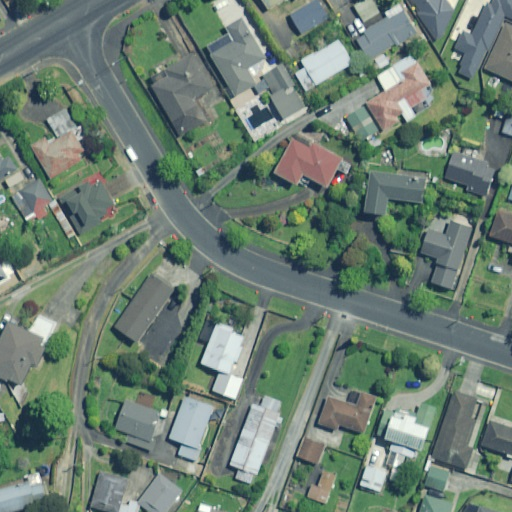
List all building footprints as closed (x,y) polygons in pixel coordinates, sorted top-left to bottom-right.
[(285,0),(263,0),(269,10),(285,0)] [(332,17),(321,0),(313,0),(290,14),(302,34),(332,17)] [(349,31),(380,12),(373,0),(367,0),(355,8),(353,4),(338,13),(349,31)] [(414,0),(434,34),(448,26),(432,0),(414,0)] [(507,13),(511,15),(511,0),(495,0),(476,37),(463,36),(455,51),(467,58),(458,74),(470,80),(507,13)] [(418,34),(404,9),(356,37),(370,60),(398,43),(399,45),(418,34)] [(266,60),(243,19),(227,28),(236,43),(213,57),(236,98),(257,86),(248,70),(266,60)] [(511,26),(506,24),(485,69),(511,81),(511,26)] [(339,41),(333,44),(327,34),(315,41),(321,52),(302,62),(316,86),(353,64),(339,41)] [(214,90),(194,54),(150,78),(181,136),(207,123),(194,100),(214,90)] [(433,85),(412,54),(378,78),(387,91),(366,105),(385,133),(401,122),(398,117),(403,114),(409,123),(418,116),(414,109),(429,99),(423,91),(433,85)] [(304,112),(280,67),(264,76),(274,94),(271,96),(285,122),(304,112)] [(48,119),(52,125),(49,127),(57,141),(51,145),(46,138),(31,147),(52,180),(83,161),(79,155),(85,151),(78,141),(88,134),(83,125),(78,128),(66,108),(48,119)] [(379,131),(363,108),(347,119),(363,142),(379,131)] [(511,120),(506,119),(503,133),(511,135),(511,120)] [(353,165),(296,135),(276,174),(298,186),(304,176),(329,189),(338,170),(348,175),(353,165)] [(391,149),(378,148),(378,163),(391,163),(391,149)] [(489,163),(455,151),(446,178),(470,186),(468,191),(487,197),(496,171),(488,168),(489,163)] [(1,160),(0,158),(0,181),(18,171),(9,155),(1,160)] [(427,180),(372,173),(367,213),(388,216),(389,206),(397,207),(397,200),(424,204),(427,180)] [(53,201),(39,178),(19,191),(38,221),(48,214),(44,207),(53,201)] [(116,210),(98,178),(60,199),(80,236),(102,224),(99,220),(116,210)] [(511,243),(511,245),(510,252),(511,253),(511,215),(500,212),(491,236),(511,243)] [(472,228),(451,222),(447,236),(429,231),(422,254),(440,259),(432,283),(453,289),(472,228)] [(182,266),(167,253),(160,261),(175,274),(182,266)] [(177,289),(153,273),(115,328),(138,344),(177,289)] [(56,325),(39,316),(30,333),(11,323),(0,343),(0,375),(22,387),(34,365),(38,367),(52,339),(50,338),(56,325)] [(233,330),(218,324),(202,363),(230,374),(235,361),(237,362),(247,339),(231,333),(233,330)] [(209,376),(206,384),(215,388),(213,391),(236,400),(243,380),(220,372),(218,379),(209,376)] [(125,442),(152,451),(156,438),(153,437),(161,412),(151,409),(154,397),(139,392),(136,404),(125,401),(116,429),(128,433),(125,442)] [(478,400),(454,392),(433,459),(468,470),(474,449),(470,448),(478,421),(472,419),(478,400)] [(376,399),(363,394),(358,408),(330,398),(321,425),(339,431),(340,426),(365,434),(376,399)] [(284,404),(266,397),(262,408),(253,405),(231,465),(240,469),(237,479),(254,485),(284,404)] [(213,408),(184,398),(170,439),(183,443),(179,455),(195,460),(213,408)] [(393,451),(389,466),(402,470),(406,455),(417,459),(419,450),(423,452),(437,408),(421,403),(416,419),(386,409),(378,436),(394,441),(391,451),(393,451)] [(511,428),(490,422),(482,446),(508,454),(507,458),(511,459),(511,428)] [(325,446),(306,439),(300,458),(319,464),(325,446)] [(381,493),(387,471),(367,465),(360,486),(381,493)] [(450,472),(431,466),(425,486),(444,492),(450,472)] [(336,477),(316,469),(306,497),(326,504),(336,477)] [(119,511),(128,478),(101,471),(92,507),(109,511),(119,511)] [(167,511),(183,491),(160,475),(139,504),(150,511),(167,511)] [(460,495),(463,477),(453,476),(450,494),(460,495)] [(0,511),(13,511),(49,504),(44,481),(0,491),(0,511)] [(451,511),(454,503),(426,495),(421,511),(451,511)]
